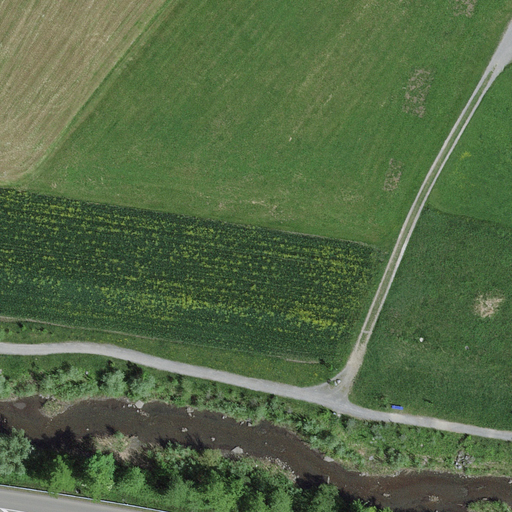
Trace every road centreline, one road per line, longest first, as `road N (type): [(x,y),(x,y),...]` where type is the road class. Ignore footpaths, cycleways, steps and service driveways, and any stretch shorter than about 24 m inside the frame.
road 1 (track): [(511,434),(362,411),(92,347),(0,347)]
road 2 (track): [(333,399),(428,189),(511,32)]
